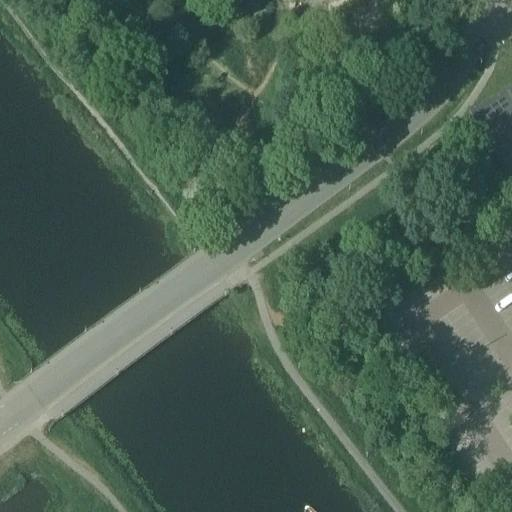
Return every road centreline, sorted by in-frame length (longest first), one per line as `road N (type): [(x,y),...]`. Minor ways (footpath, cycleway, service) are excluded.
road 1 (unclassified): [(235,254),(427,113),(485,25)]
road 2 (unclassified): [(37,401),(217,267)]
